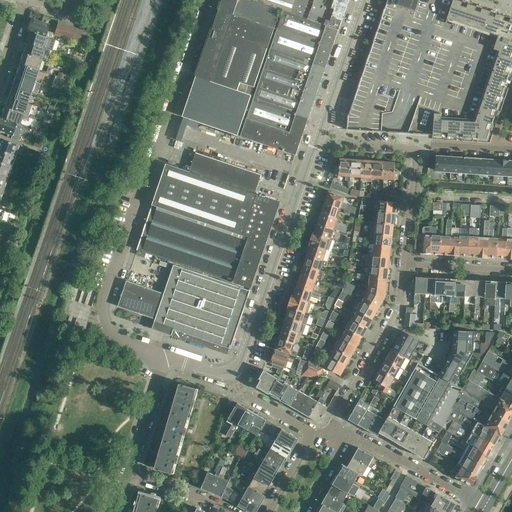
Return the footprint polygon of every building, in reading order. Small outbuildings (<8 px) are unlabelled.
[(203,63),(201,62),(182,116),(238,135),(251,95),(245,93),(275,8),(251,0),(222,0),(217,16),(219,16),(209,45),(207,45),(206,47),(208,48),(203,63)] [(252,0),(254,0),(281,10),(283,11),(326,25),(329,26),(339,29),(348,0),(252,0)] [(457,0),(386,0),(350,110),(350,118),(348,131),(490,143),(511,72),(511,19),(499,14),(457,0)] [(283,11),(277,29),(321,44),(332,48),(339,29),(329,26),(326,25),(283,11)] [(27,30),(29,31),(48,37),(53,38),(54,35),(54,34),(47,32),(49,24),(31,19),(27,30)] [(54,34),(54,35),(60,37),(64,25),(58,23),(57,25),(57,24),(54,33),(54,34)] [(64,25),(60,37),(66,39),(69,27),(64,25)] [(69,27),(66,39),(72,41),(75,29),(69,27)] [(75,29),(72,41),(78,43),(80,36),(81,30),(75,29)] [(277,29),(271,47),(326,66),(332,48),(321,44),(277,29)] [(29,31),(26,42),(50,50),(53,51),(56,39),(48,37),(29,31)] [(50,50),(26,42),(23,53),(41,59),(46,61),(48,56),(50,50)] [(271,47),(265,65),(320,83),(326,66),(271,47)] [(23,53),(19,64),(38,70),(41,59),(23,53)] [(19,64),(16,75),(34,81),(38,70),(19,64)] [(265,65),(253,100),(308,119),(320,83),(265,65)] [(16,75),(12,86),(30,92),(34,81),(16,75)] [(12,86),(8,96),(27,103),(30,92),(12,86)] [(8,96),(5,107),(23,114),(29,116),(33,105),(27,103),(8,96)] [(253,100),(241,136),(296,155),(308,119),(253,100)] [(5,107),(1,117),(16,123),(15,124),(19,125),(21,118),(27,121),(29,116),(23,114),(5,107)] [(50,124),(54,114),(48,112),(44,122),(50,124)] [(16,123),(0,116),(0,129),(5,131),(4,136),(17,140),(20,130),(21,126),(19,125),(15,124),(16,123)] [(46,135),(50,124),(44,122),(40,133),(46,135)] [(41,151),(46,135),(40,133),(39,133),(34,148),(41,151)] [(0,150),(14,155),(16,148),(15,147),(16,145),(0,138),(0,150)] [(0,161),(10,166),(14,155),(0,150),(0,161)] [(166,163),(152,205),(243,235),(248,237),(267,242),(280,202),(255,193),(261,174),(196,152),(190,171),(166,163)] [(450,172),(451,157),(436,156),(435,171),(450,172)] [(465,172),(466,158),(465,158),(451,157),(450,172),(465,172)] [(356,160),(352,160),(350,180),(352,181),(354,179),(354,177),(361,177),(363,160),(362,160),(362,159),(356,158),(356,160)] [(479,173),(480,159),(466,158),(465,172),(479,173)] [(339,175),(339,176),(346,176),(345,180),(350,180),(352,160),(340,159),(339,167),(336,167),(336,174),(339,175)] [(367,161),(363,160),(361,177),(361,181),(372,181),(372,178),(374,161),(373,161),(373,159),(367,159),(367,161)] [(493,174),(494,160),(481,159),(480,159),(479,173),(493,174)] [(374,161),(372,178),(383,179),(385,162),(384,162),(384,160),(378,160),(378,161),(374,161)] [(508,175),(509,161),(498,160),(494,160),(493,174),(508,175)] [(0,174),(7,176),(10,166),(0,161),(0,174)] [(385,162),(383,179),(394,180),(394,179),(397,179),(398,171),(395,171),(396,163),(385,162)] [(332,182),(330,188),(343,192),(345,187),(346,187),(332,182)] [(386,191),(386,193),(385,199),(394,200),(396,200),(397,192),(386,191)] [(329,192),(325,202),(341,208),(344,200),(343,199),(344,197),(329,192)] [(379,203),(378,211),(395,213),(396,213),(396,207),(395,207),(396,202),(379,200),(379,203)] [(325,202),(322,213),(338,218),(341,208),(325,202)] [(137,250),(135,258),(150,263),(150,262),(172,269),(175,262),(205,272),(247,286),(251,288),(256,272),(267,242),(248,237),(243,235),(152,205),(137,249),(137,250)] [(480,205),(471,205),(471,217),(479,217),(480,205)] [(490,206),(490,216),(499,216),(499,212),(500,206),(490,206)] [(378,211),(376,222),(393,224),(394,224),(395,218),(394,218),(395,213),(378,211)] [(322,213),(318,223),(334,229),(345,232),(346,228),(335,225),(338,218),(322,213)] [(461,236),(460,255),(469,255),(471,218),(465,218),(465,236),(461,236)] [(475,219),(471,218),(469,255),(479,256),(480,237),(474,237),(475,219)] [(442,235),(441,254),(450,254),(452,228),(451,228),(452,225),(452,220),(447,219),(447,225),(446,225),(446,227),(446,235),(442,235)] [(480,237),(479,256),(488,256),(489,230),(489,223),(489,221),(485,221),(484,232),(484,237),(480,237)] [(375,233),(374,234),(392,236),(392,235),(393,235),(394,229),(393,229),(393,224),(376,222),(371,222),(370,232),(375,233)] [(314,233),(313,233),(331,239),(334,229),(318,223),(317,228),(316,228),(314,233)] [(489,230),(488,256),(497,257),(498,238),(493,238),(493,232),(493,229),(493,227),(493,223),(489,223),(489,230)] [(423,228),(421,253),(431,253),(432,226),(425,226),(423,228)] [(437,227),(432,226),(431,253),(441,254),(442,235),(436,235),(437,227)] [(452,228),(450,254),(460,255),(461,236),(460,236),(461,230),(456,230),(456,228),(452,228)] [(498,238),(497,257),(507,257),(508,229),(503,228),(503,233),(503,238),(498,238)] [(313,233),(310,244),(330,250),(333,240),(331,239),(313,233)] [(373,244),(391,247),(391,246),(392,245),(392,242),(391,241),(392,236),(374,234),(373,244)] [(373,248),(372,255),(389,257),(391,255),(391,253),(390,252),(391,247),(373,244),(364,243),(364,247),(373,248)] [(309,250),(308,255),(323,260),(327,250),(310,244),(309,249),(309,250)] [(367,266),(371,266),(388,268),(389,264),(390,263),(390,260),(389,259),(389,257),(372,255),(368,254),(367,266)] [(308,255),(304,265),(320,270),(322,264),(327,266),(329,262),(323,260),(308,255)] [(127,281),(118,306),(155,319),(154,322),(152,328),(227,354),(229,348),(230,348),(250,290),(246,289),(247,286),(205,272),(175,262),(172,269),(164,293),(127,281)] [(301,275),(316,281),(320,282),(324,272),(320,270),(304,265),(301,275)] [(371,266),(369,277),(387,279),(387,275),(388,274),(389,270),(388,270),(388,268),(371,266)] [(301,275),(297,286),(313,291),(316,281),(301,275)] [(369,277),(368,290),(369,291),(385,296),(385,294),(386,289),(387,289),(387,285),(386,285),(387,279),(369,277)] [(416,277),(414,301),(414,303),(417,303),(419,301),(420,301),(420,294),(426,294),(427,278),(416,277)] [(437,278),(427,278),(426,294),(431,294),(430,311),(435,311),(435,302),(436,302),(437,278)] [(437,278),(436,302),(439,302),(440,299),(446,299),(446,295),(447,279),(437,278)] [(446,295),(446,299),(445,303),(451,303),(450,311),(454,311),(455,303),(457,279),(447,279),(446,295)] [(457,279),(455,303),(460,303),(460,296),(465,296),(466,296),(467,280),(457,279)] [(466,296),(465,296),(464,304),(475,304),(477,280),(467,280),(466,296)] [(477,280),(475,304),(475,308),(479,309),(480,304),(480,297),(486,297),(487,281),(477,280)] [(487,281),(486,297),(491,297),(490,312),(494,312),(494,314),(495,314),(495,305),(497,281),(487,281)] [(497,281),(495,305),(495,314),(499,315),(500,298),(506,298),(507,282),(497,281)] [(295,291),(293,296),(309,302),(311,296),(319,299),(321,294),(313,291),(297,286),(295,291)] [(329,297),(332,299),(337,290),(333,288),(329,297)] [(368,290),(362,300),(378,309),(380,305),(381,305),(383,302),(382,301),(385,296),(369,291),(368,290)] [(292,296),(289,306),(306,312),(309,302),(293,296),(292,296)] [(328,310),(332,299),(328,297),(324,306),(326,309),(328,310)] [(362,300),(357,310),(373,318),(375,317),(376,315),(376,314),(378,309),(362,300)] [(288,312),(286,317),(302,322),(306,312),(289,306),(288,306),(289,307),(287,312),(288,312)] [(413,314),(413,308),(407,307),(405,326),(424,328),(424,324),(415,323),(416,314),(413,314)] [(357,310),(352,319),(367,328),(368,327),(369,327),(371,324),(370,323),(373,318),(357,310)] [(338,314),(333,311),(329,319),(334,321),(338,314)] [(286,317),(283,327),(299,333),(303,334),(306,324),(302,322),(286,317)] [(352,319),(346,328),(362,337),(364,337),(365,334),(365,333),(367,328),(352,319)] [(334,324),(329,321),(325,329),(330,331),(334,324)] [(283,327),(279,338),(295,343),(299,333),(283,327)] [(346,328),(341,338),(357,347),(357,346),(358,346),(360,343),(359,342),(362,337),(346,328)] [(474,341),(475,331),(452,330),(451,340),(474,342),(474,341)] [(402,331),(397,341),(415,350),(420,340),(402,331)] [(489,341),(494,332),(485,332),(485,341),(489,341)] [(295,343),(279,338),(276,348),(280,350),(280,351),(291,355),(295,343)] [(341,338),(336,347),(352,356),(353,355),(354,353),(354,351),(357,347),(341,338)] [(474,343),(474,342),(451,340),(450,350),(473,352),(474,343)] [(397,341),(392,350),(410,359),(415,350),(397,341)] [(336,347),(330,356),(346,365),(348,364),(349,362),(348,361),(351,356),(352,356),(336,347)] [(273,363),(273,364),(284,368),(286,368),(291,355),(280,351),(279,350),(278,351),(275,350),(271,362),(273,363)] [(392,350),(386,360),(400,368),(405,360),(404,360),(406,357),(392,350)] [(473,353),(473,352),(450,350),(447,357),(465,367),(472,355),(473,353)] [(483,361),(503,372),(511,377),(511,364),(509,363),(505,360),(503,359),(501,363),(496,360),(498,356),(489,351),(483,361)] [(327,364),(326,366),(340,375),(341,374),(342,373),(344,371),(343,370),(346,365),(330,356),(326,364),(327,364)] [(465,367),(447,357),(442,365),(460,376),(465,367)] [(307,361),(301,359),(297,371),(303,373),(307,361)] [(307,361),(303,373),(302,376),(319,378),(324,368),(308,359),(307,361)] [(386,360),(380,370),(395,378),(400,368),(386,360)] [(503,372),(483,361),(477,371),(484,375),(497,383),(500,377),(503,372)] [(284,368),(273,364),(272,367),(278,369),(276,372),(280,374),(284,368)] [(395,406),(380,432),(402,445),(441,377),(437,374),(417,364),(415,367),(412,374),(409,378),(394,405),(395,406)] [(460,376),(442,365),(437,374),(441,377),(456,385),(460,376)] [(480,381),(484,375),(477,371),(475,370),(474,369),(473,371),(470,375),(468,379),(470,380),(483,388),(485,384),(480,381)] [(273,375),(264,370),(259,378),(261,379),(257,386),(270,394),(278,380),(279,378),(280,376),(275,373),(273,375)] [(379,382),(376,387),(386,392),(390,395),(393,390),(389,388),(395,378),(380,370),(375,380),(379,382)] [(402,374),(409,378),(412,374),(404,370),(402,374)] [(507,381),(504,387),(511,391),(511,378),(510,377),(503,372),(500,377),(507,381)] [(456,385),(441,377),(402,445),(425,458),(464,390),(456,385)] [(279,378),(278,380),(270,394),(281,400),(290,385),(291,382),(286,379),(284,381),(279,378)] [(330,380),(330,382),(328,384),(337,390),(339,385),(330,380)] [(462,394),(493,411),(509,421),(511,415),(511,404),(501,398),(496,395),(483,388),(470,380),(462,394)] [(171,411),(188,416),(191,406),(193,406),(195,400),(193,400),(197,388),(179,383),(171,411)] [(290,385),(281,400),(290,406),(299,390),(290,385)] [(496,395),(501,398),(511,404),(511,391),(504,387),(502,385),(496,395)] [(315,396),(320,398),(320,397),(323,391),(319,389),(315,396)] [(299,390),(290,406),(300,411),(309,396),(299,390)] [(454,407),(485,425),(500,434),(501,435),(505,428),(504,428),(508,421),(509,422),(509,421),(493,411),(462,394),(454,407)] [(309,396),(300,411),(310,417),(318,401),(309,396)] [(370,405),(358,425),(368,430),(377,415),(380,411),(374,408),(380,399),(375,396),(370,405)] [(318,401),(310,417),(319,422),(327,407),(325,406),(326,405),(323,404),(325,400),(320,397),(320,398),(318,401)] [(228,418),(235,421),(229,430),(233,433),(238,424),(239,424),(247,408),(237,403),(228,418)] [(360,405),(358,404),(349,419),(358,425),(367,409),(360,405)] [(448,418),(479,435),(495,444),(497,441),(496,440),(500,434),(485,425),(454,407),(448,418)] [(247,408),(239,424),(245,427),(240,436),(243,438),(248,429),(257,414),(247,408)] [(163,440),(180,445),(183,434),(185,434),(187,428),(185,428),(188,416),(171,411),(163,440)] [(257,414),(248,429),(258,435),(261,429),(266,420),(257,414)] [(377,415),(368,430),(378,436),(380,432),(387,420),(377,415)] [(469,443),(473,445),(489,454),(494,444),(495,444),(479,435),(448,418),(443,428),(449,431),(454,434),(469,443)] [(266,420),(261,429),(266,432),(266,433),(270,426),(272,423),(266,420)] [(282,428),(282,429),(276,438),(276,439),(293,449),(299,438),(282,428)] [(448,444),(454,434),(449,431),(442,441),(448,444)] [(266,433),(266,432),(264,436),(274,442),(271,448),(286,457),(288,458),(293,449),(276,439),(276,438),(266,433)] [(179,456),(177,456),(180,445),(163,440),(155,468),(172,473),(175,462),(177,462),(179,456)] [(457,462),(462,465),(478,474),(481,468),(484,464),(483,464),(468,455),(464,453),(448,444),(442,441),(437,451),(443,455),(446,450),(454,455),(455,455),(460,457),(457,462)] [(464,453),(468,455),(483,464),(489,454),(473,445),(469,443),(464,453)] [(374,456),(358,447),(353,457),(368,466),(374,456)] [(265,457),(281,466),(286,457),(271,448),(268,453),(259,448),(257,452),(265,457)] [(237,454),(244,458),(247,453),(240,449),(237,454)] [(262,462),(260,467),(275,476),(281,466),(265,457),(257,452),(256,452),(253,456),(260,459),(259,460),(262,462)] [(368,466),(353,457),(347,466),(363,475),(368,466)] [(453,471),(452,473),(472,485),(478,475),(477,474),(478,474),(462,465),(457,462),(453,471)] [(363,475),(347,466),(342,463),(336,473),(336,474),(354,483),(359,474),(362,476),(363,475)] [(208,472),(201,488),(211,492),(218,476),(223,467),(218,464),(217,464),(214,471),(217,472),(215,475),(208,472)] [(227,486),(229,480),(223,478),(227,469),(223,467),(218,476),(211,492),(222,497),(227,486)] [(247,468),(245,471),(250,474),(254,477),(270,485),(275,476),(260,467),(256,473),(247,468)] [(390,479),(395,482),(401,472),(396,469),(390,479)] [(354,483),(336,474),(331,483),(332,484),(348,493),(354,483)] [(407,475),(400,487),(406,491),(413,479),(407,475)] [(231,488),(235,479),(230,477),(229,480),(227,486),(231,488)] [(270,485),(254,477),(252,480),(249,486),(264,494),(270,485)] [(413,479),(406,491),(413,495),(420,483),(413,479)] [(420,483),(413,495),(420,499),(423,494),(427,487),(420,483)] [(348,493),(332,484),(327,494),(343,503),(348,493)] [(229,497),(233,490),(231,488),(227,486),(222,497),(227,500),(229,497)] [(249,486),(243,495),(261,505),(266,496),(264,494),(249,486)] [(383,487),(378,497),(384,501),(390,491),(383,487)] [(427,487),(423,494),(432,499),(436,492),(427,487)] [(408,493),(400,488),(395,497),(403,502),(408,493)] [(159,498),(142,493),(136,511),(157,511),(158,510),(156,510),(158,503),(159,498)] [(243,496),(238,493),(233,503),(248,511),(256,511),(261,505),(243,495),(243,496)] [(438,493),(432,505),(431,505),(442,511),(451,511),(452,511),(452,509),(455,503),(438,493)] [(343,503),(327,494),(322,503),(337,511),(340,506),(347,511),(350,507),(343,503)] [(400,511),(406,504),(396,497),(389,507),(396,511),(400,511)] [(379,498),(373,507),(379,511),(385,501),(379,498)] [(337,511),(322,503),(316,511),(337,511)]
